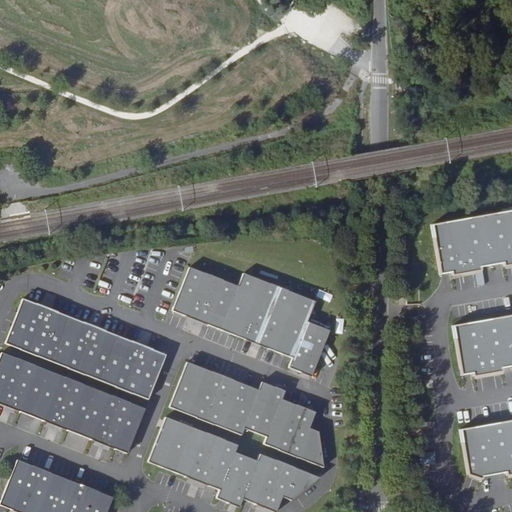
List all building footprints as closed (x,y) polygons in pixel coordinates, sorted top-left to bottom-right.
[(511,210),(433,225),(441,275),(452,273),(453,276),(483,271),(482,267),(505,263),(505,267),(511,265),(511,210)] [(190,318),(251,342),(252,339),(267,345),(266,348),(292,359),(292,360),(288,370),(302,376),(303,373),(310,375),(328,331),(305,322),(313,302),(242,274),(237,287),(188,268),(171,311),(175,312),(176,309),(191,315),(190,318)] [(131,392),(148,399),(165,354),(23,298),(5,342),(21,349),(23,346),(37,352),(36,355),(69,367),(70,365),(85,370),(84,373),(117,386),(118,383),(132,389),(131,392)] [(176,309),(175,312),(190,318),(191,315),(176,309)] [(511,315),(454,326),(463,375),(474,373),(475,377),(505,372),(504,368),(511,366),(511,315)] [(267,345),(252,339),(251,342),(266,348),(267,345)] [(37,352),(23,346),(21,349),(36,355),(37,352)] [(109,447),(126,454),(144,409),(1,353),(0,355),(0,402),(1,401),(15,407),(14,410),(47,423),(48,420),(63,426),(62,429),(95,442),(96,439),(110,444),(109,447)] [(261,384),(257,392),(226,379),(224,382),(210,376),(211,373),(186,363),(168,406),(240,435),(243,429),(265,438),(262,445),(322,469),(316,434),(307,430),(312,418),(295,411),(297,408),(280,401),(283,396),(274,393),(275,390),(261,384)] [(85,370),(70,365),(69,367),(84,373),(85,370)] [(226,379),(211,373),(210,376),(224,382),(226,379)] [(132,389),(118,383),(117,386),(131,392),(132,389)] [(15,407),(1,401),(0,402),(0,404),(14,410),(15,407)] [(312,418),(313,415),(297,408),(295,411),(312,418)] [(186,476),(217,489),(214,497),(229,503),(230,500),(238,504),(241,499),(257,505),(258,502),(274,509),(280,497),(289,501),(318,480),(258,455),(255,462),(233,453),(236,446),(164,417),(147,460),(171,470),(172,467),(187,473),(186,476)] [(63,426),(48,420),(47,423),(62,429),(63,426)] [(469,475),(484,480),(485,477),(507,473),(508,476),(511,475),(511,420),(461,430),(469,475)] [(110,444),(96,439),(95,442),(109,447),(110,444)] [(106,511),(112,498),(16,460),(0,500),(0,505),(12,511),(13,508),(23,511),(106,511)] [(172,467),(171,470),(186,476),(187,473),(172,467)] [(257,505),(272,511),(273,511),(274,509),(258,502),(257,505)]
